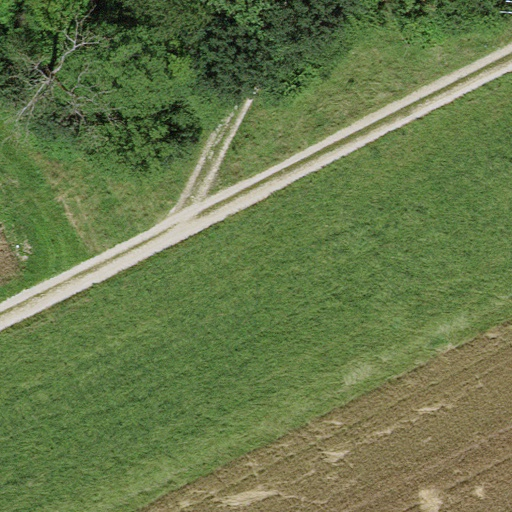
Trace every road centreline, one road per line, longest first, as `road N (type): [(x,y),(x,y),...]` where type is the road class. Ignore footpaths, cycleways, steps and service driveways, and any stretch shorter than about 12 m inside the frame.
road 1 (track): [(511,61),(0,320)]
road 2 (track): [(183,228),(296,19),(321,0)]
